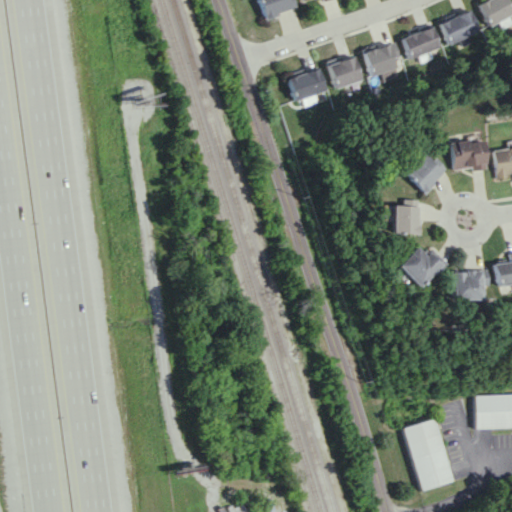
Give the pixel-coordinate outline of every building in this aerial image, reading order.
[(294,7),(292,0),(255,0),(262,18),(294,7)] [(511,12),(503,0),(480,0),(474,3),(486,26),(511,12)] [(436,20),(443,42),(475,33),(468,10),(436,20)] [(435,49),(431,26),(399,33),(403,56),(435,49)] [(394,67),(391,59),(398,56),(392,39),(358,50),(367,75),(394,67)] [(332,88),(359,80),(351,53),(324,61),(332,88)] [(323,90),(316,67),(284,77),(291,100),(323,90)] [(481,138),(447,143),(451,169),(472,166),(472,170),(486,168),(481,138)] [(511,147),(492,149),(495,177),(511,174),(511,147)] [(419,193),(440,174),(422,154),(401,173),(419,193)] [(413,205),(386,204),(385,233),(412,234),(413,205)] [(439,262),(425,247),(418,254),(410,246),(389,265),(410,288),(439,262)] [(511,251),(504,253),(505,261),(487,263),(490,285),(511,282),(511,251)] [(473,299),(474,285),(480,285),(481,270),(445,269),(444,298),(473,299)] [(511,426),(511,393),(471,394),(472,428),(511,426)] [(449,481),(432,417),(400,426),(417,490),(449,481)]
